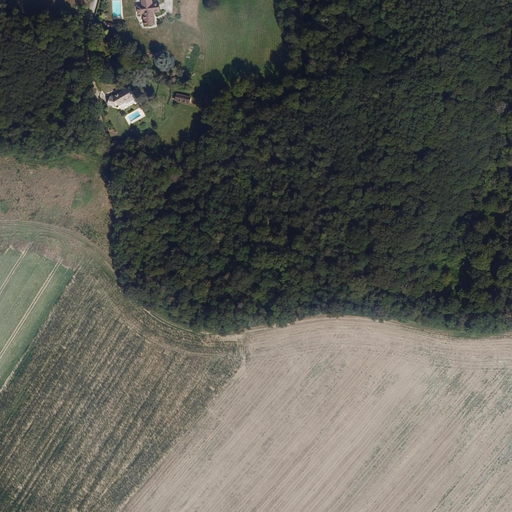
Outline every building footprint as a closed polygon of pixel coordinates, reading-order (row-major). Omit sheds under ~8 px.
[(154,13),(159,13),(157,0),(135,0),(137,15),(143,14),(144,27),(155,26),(154,13)] [(171,20),(173,14),(163,12),(162,18),(171,20)] [(180,16),(173,14),(171,20),(162,18),(157,17),(155,24),(160,25),(157,38),(165,40),(169,28),(176,30),(180,16)] [(116,105),(117,107),(125,103),(125,104),(133,100),(127,88),(112,96),(112,97),(110,98),(109,97),(108,98),(105,103),(112,107),(116,105)] [(189,104),(191,97),(176,94),(175,100),(189,104)] [(86,112),(80,106),(76,110),(83,116),(86,112)]
